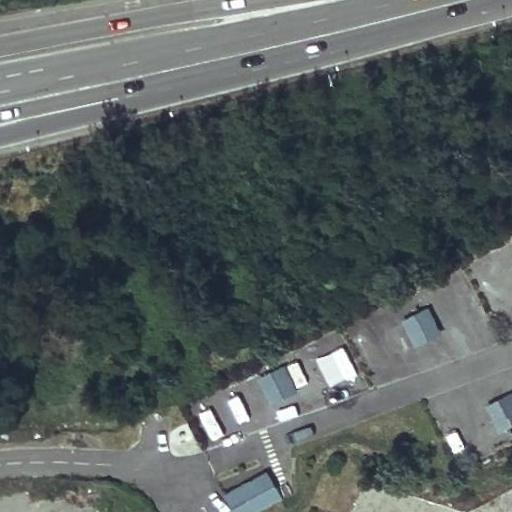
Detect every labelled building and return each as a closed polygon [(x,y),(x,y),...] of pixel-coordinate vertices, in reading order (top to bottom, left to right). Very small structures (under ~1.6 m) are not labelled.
[(465,282),(439,292),(447,313),(473,304),(465,282)] [(402,320),(414,345),(440,332),(428,307),(402,320)] [(333,385),(358,373),(347,348),(321,360),(333,385)] [(258,378),(270,402),(296,389),(284,365),(258,378)] [(486,406),(498,430),(511,423),(511,393),(486,406)] [(215,409),(224,429),(235,425),(227,405),(215,409)] [(465,410),(439,426),(456,453),(482,438),(465,410)] [(223,495),(231,511),(251,511),(280,497),(266,473),(223,495)]
